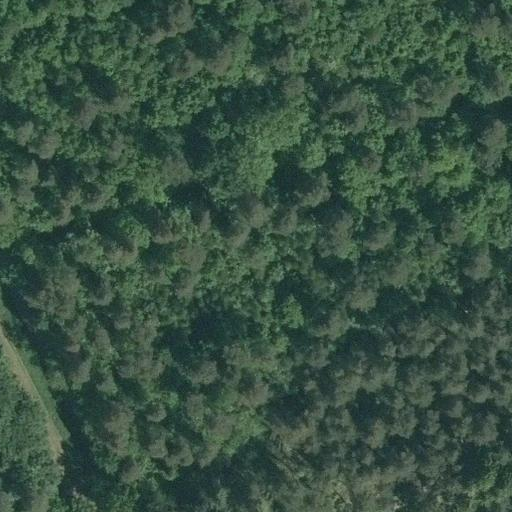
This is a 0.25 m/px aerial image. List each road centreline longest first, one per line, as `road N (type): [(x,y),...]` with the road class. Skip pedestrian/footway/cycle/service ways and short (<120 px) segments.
road 1 (track): [(0,236),(376,136),(511,87)]
road 2 (unclassified): [(0,251),(132,511)]
